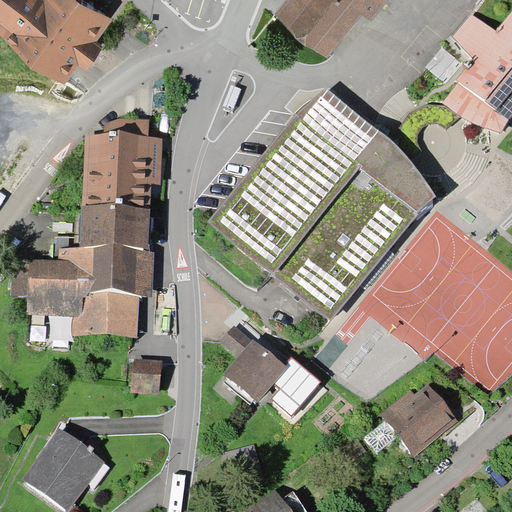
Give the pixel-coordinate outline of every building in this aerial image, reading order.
[(0,14),(8,20),(0,31),(0,32),(63,83),(114,21),(81,0),(4,0),(0,6),(0,14)] [(377,0),(286,0),(277,11),(332,56),(377,0)] [(467,29),(466,29),(454,44),(473,67),(468,73),(463,69),(455,79),(460,83),(456,87),(457,88),(468,98),(457,118),(470,125),(497,138),(503,123),(511,111),(511,19),(494,42),(472,23),(467,29)] [(270,276),(315,313),(328,323),(413,220),(415,222),(430,209),(422,194),(414,182),(403,169),(394,159),(384,149),(324,99),(296,122),(294,124),(295,125),(211,227),(270,276)] [(144,128),(118,127),(104,132),(103,144),(87,143),(83,217),(143,219),(146,146),(143,145),(144,128)] [(139,303),(143,219),(83,217),(83,224),(77,224),(76,237),(83,237),(82,256),(80,300),(129,302),(139,303)] [(79,320),(80,300),(82,256),(64,255),(65,241),(53,240),(52,258),(59,258),(58,271),(13,268),(11,299),(26,300),(25,316),(73,319),(79,320)] [(127,350),(129,302),(80,300),(79,320),(73,319),(72,339),(117,341),(116,350),(127,350)] [(219,345),(241,363),(224,382),(253,406),(289,365),(276,354),(268,363),(231,332),(219,345)] [(155,395),(158,371),(133,368),(130,393),(155,395)] [(316,385),(300,371),(290,383),(306,397),(316,385)] [(387,428),(409,457),(451,425),(429,396),(387,428)] [(87,453),(85,456),(58,437),(42,459),(41,458),(22,485),(59,511),(64,511),(84,486),(92,492),(106,471),(89,459),(91,456),(87,453)] [(341,467),(360,454),(354,445),(334,458),(341,467)] [(250,449),(220,457),(227,485),(257,477),(250,449)]
